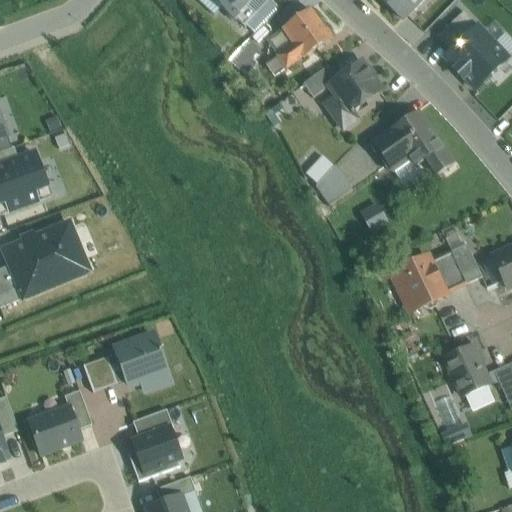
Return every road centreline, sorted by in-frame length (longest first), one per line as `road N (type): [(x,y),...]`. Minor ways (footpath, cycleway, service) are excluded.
road 1 (unclassified): [(511,166),(347,0)]
road 2 (residential): [(0,501),(85,472),(110,482),(117,511)]
